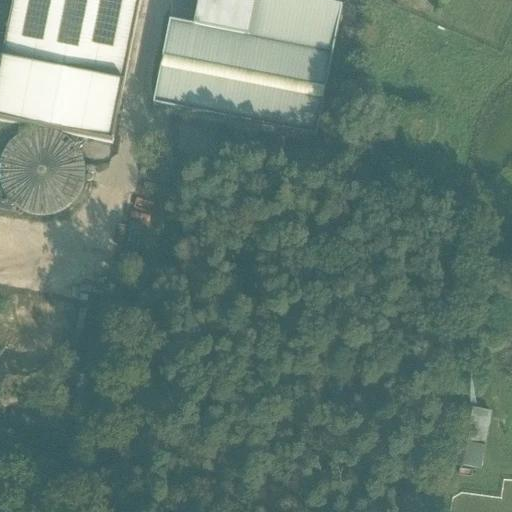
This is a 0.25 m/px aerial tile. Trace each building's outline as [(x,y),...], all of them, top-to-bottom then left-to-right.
[(139,0),(15,0),(0,81),(0,123),(112,145),(139,0)] [(321,0),(200,0),(195,32),(170,27),(154,112),(316,143),(341,13),(320,9),(321,0)] [(80,182),(80,176),(80,169),(78,161),(74,154),(69,148),(64,144),(58,141),(50,138),(44,138),(38,138),(30,140),(23,143),(16,148),(11,153),(7,161),(5,167),(4,175),(5,182),(7,189),(10,195),(14,202),(18,205),(26,210),(34,213),(42,214),(51,213),(59,210),(66,205),(70,202),(75,195),(78,189),(80,182)] [(64,207),(44,221),(49,229),(70,216),(64,207)] [(0,231),(6,233),(8,221),(0,219),(0,231)] [(93,290),(94,278),(73,275),(71,288),(93,290)] [(457,449),(451,473),(463,476),(468,452),(457,449)]
